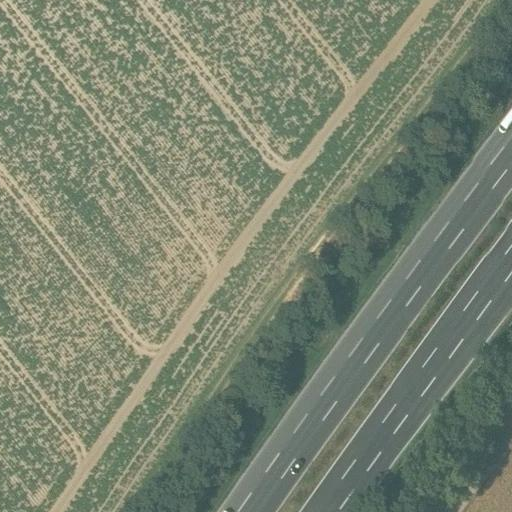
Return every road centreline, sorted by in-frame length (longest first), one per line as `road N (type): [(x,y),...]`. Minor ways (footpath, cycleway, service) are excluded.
road 1 (track): [(132,511),(344,207),(510,0)]
road 2 (motorway): [(511,165),(264,511)]
road 3 (motorway): [(338,511),(511,266)]
